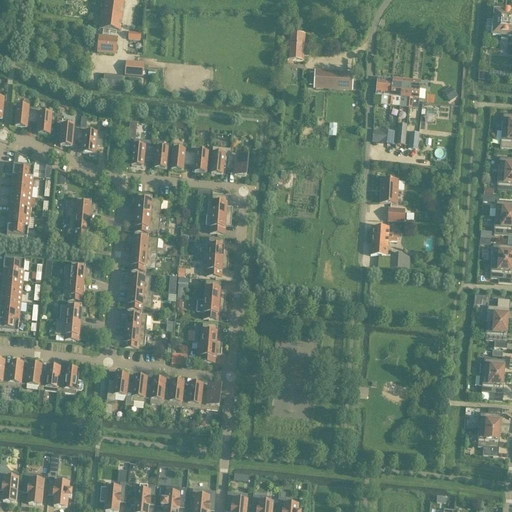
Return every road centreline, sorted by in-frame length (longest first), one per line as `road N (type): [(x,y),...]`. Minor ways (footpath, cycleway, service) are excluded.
road 1 (residential): [(231,378),(245,191),(125,179)]
road 2 (unclassified): [(361,267),(370,41),(391,0)]
road 3 (residential): [(108,362),(125,179)]
road 4 (residential): [(220,511),(231,378)]
road 5 (residential): [(125,179),(3,135)]
road 6 (residential): [(231,378),(108,362)]
